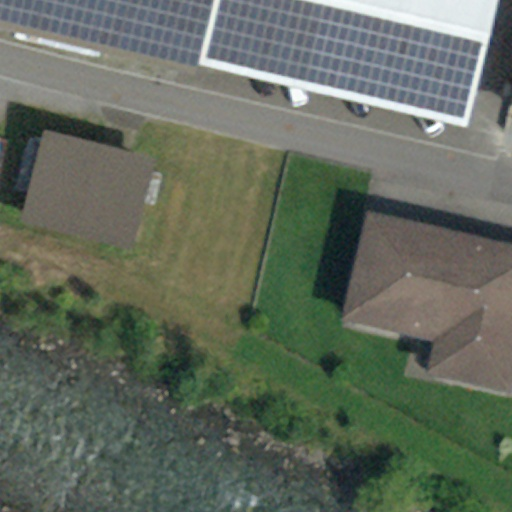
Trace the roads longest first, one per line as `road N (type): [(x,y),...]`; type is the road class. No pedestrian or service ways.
road 1 (track): [(182,114),(0,66)]
road 2 (unknown): [(474,175),(511,40)]
